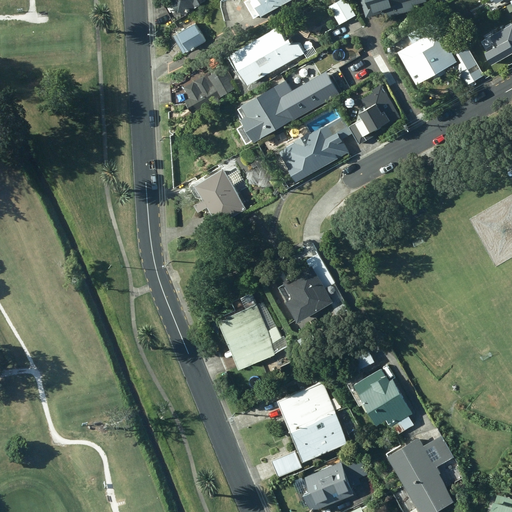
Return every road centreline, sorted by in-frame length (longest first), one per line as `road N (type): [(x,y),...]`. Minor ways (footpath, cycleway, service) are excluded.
road 1 (residential): [(252,511),(155,273),(135,0)]
road 2 (residential): [(511,89),(351,178)]
